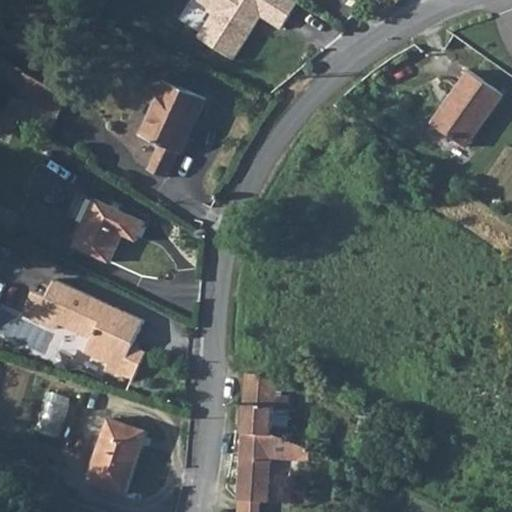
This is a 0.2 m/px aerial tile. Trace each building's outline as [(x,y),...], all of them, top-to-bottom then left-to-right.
[(257,14),(282,31),(300,3),(295,0),(200,0),(200,1),(216,13),(200,38),(235,61),(257,26),(252,22),(257,14)] [(501,86),(465,65),(457,78),(491,101),(501,86)] [(67,93),(23,69),(13,89),(56,113),(67,93)] [(491,101),(457,78),(431,118),(467,140),(491,101)] [(146,170),(163,177),(175,151),(179,153),(202,97),(160,80),(137,134),(157,143),(146,170)] [(5,106),(0,113),(0,131),(11,138),(24,119),(5,106)] [(94,201),(73,247),(108,262),(120,235),(133,241),(141,223),(94,201)] [(47,295),(35,289),(24,311),(58,327),(61,322),(92,336),(85,350),(110,362),(106,369),(133,377),(142,359),(138,347),(131,344),(143,320),(56,278),(47,295)] [(0,397),(8,400),(17,367),(0,362),(0,397)] [(292,407),(294,379),(247,376),(245,404),(275,406),(292,407)] [(52,390),(39,430),(62,437),(75,397),(52,390)] [(275,406),(245,404),(243,431),(273,433),(275,406)] [(126,492),(148,429),(112,416),(91,479),(126,492)] [(243,431),(240,499),(270,501),(272,458),(273,433),(243,431)] [(318,453),(273,433),(272,458),(313,468),(318,453)] [(31,457),(24,477),(51,487),(59,467),(31,457)] [(269,511),(270,501),(240,499),(239,511),(269,511)]
